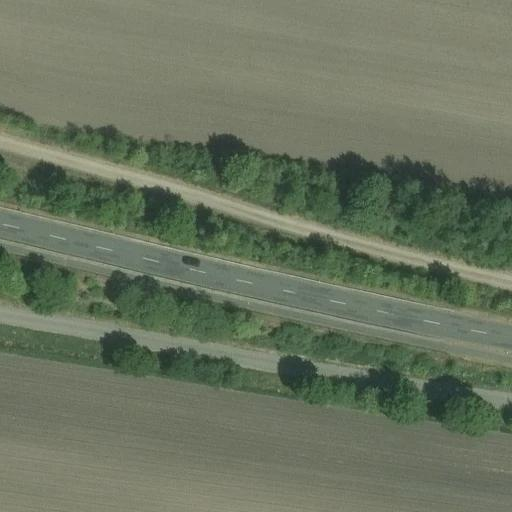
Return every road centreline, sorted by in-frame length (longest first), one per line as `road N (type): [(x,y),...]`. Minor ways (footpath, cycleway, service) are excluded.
road 1 (track): [(0,144),(511,283)]
road 2 (tertiary): [(0,222),(511,335)]
road 3 (track): [(511,399),(0,315)]
